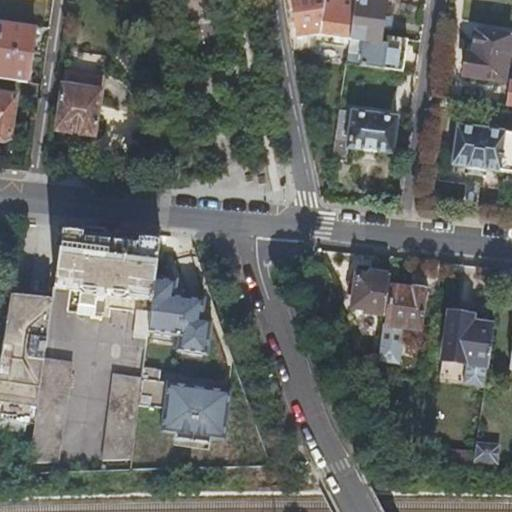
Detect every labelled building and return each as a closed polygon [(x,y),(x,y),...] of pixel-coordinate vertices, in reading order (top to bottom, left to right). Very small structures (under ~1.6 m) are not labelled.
[(292,0),(298,37),(320,34),(350,38),(355,0),(292,0)] [(360,65),(403,71),(407,39),(387,36),(386,44),(380,42),(385,0),(355,0),(350,38),(349,40),(363,42),(360,65)] [(0,47),(31,52),(35,24),(0,19),(0,20),(0,47)] [(467,52),(463,75),(504,81),(509,50),(511,49),(511,34),(476,30),(472,53),(467,52)] [(346,63),(360,65),(363,42),(349,40),(346,63)] [(0,76),(26,80),(31,52),(0,47),(0,76)] [(95,134),(104,74),(64,67),(55,128),(95,134)] [(0,136),(9,138),(15,94),(0,91),(0,136)] [(340,110),(333,158),(347,160),(348,147),(392,152),(396,116),(340,110)] [(453,163),(511,171),(511,132),(458,125),(453,163)] [(154,285),(161,234),(108,228),(63,224),(54,286),(81,289),(80,303),(97,305),(97,303),(103,303),(105,292),(146,298),(145,309),(138,308),(134,336),(131,335),(130,345),(143,346),(144,337),(147,338),(154,285)] [(365,311),(384,315),(390,274),(386,273),(387,267),(374,265),(373,272),(369,271),(369,274),(356,272),(351,306),(365,309),(365,311)] [(392,286),(386,324),(420,329),(424,300),(428,301),(429,294),(430,294),(431,291),(414,289),(392,286)] [(44,358),(53,292),(30,289),(29,299),(10,296),(0,361),(0,415),(34,421),(44,358)] [(487,365),(493,326),(478,324),(471,323),(472,316),(449,313),(443,358),(467,362),(463,383),(484,387),(487,365)] [(34,421),(28,461),(57,459),(71,362),(44,358),(34,421)] [(131,458),(142,375),(114,372),(103,458),(131,458)] [(160,433),(222,439),(227,388),(147,379),(144,406),(162,407),(160,433)] [(474,454),(472,468),(486,469),(487,461),(495,462),(497,447),(476,444),(474,454)] [(474,454),(414,450),(420,465),(472,468),(474,454)]
